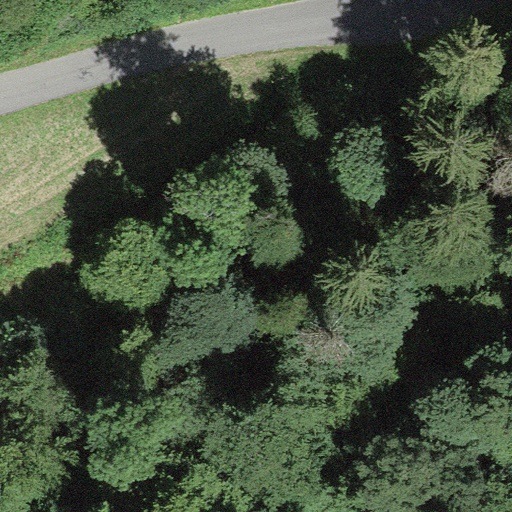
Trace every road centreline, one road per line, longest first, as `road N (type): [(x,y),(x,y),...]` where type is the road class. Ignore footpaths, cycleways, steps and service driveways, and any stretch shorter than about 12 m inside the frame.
road 1 (track): [(0,310),(76,277),(144,234),(425,5)]
road 2 (unclassified): [(447,0),(181,39),(0,92)]
